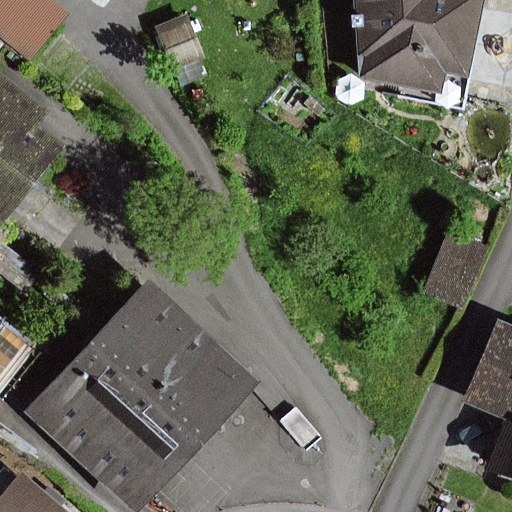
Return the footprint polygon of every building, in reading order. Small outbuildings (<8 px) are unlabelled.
[(70,15),(52,0),(0,0),(0,37),(30,63),(70,15)] [(354,0),(360,81),(442,98),(447,77),(470,82),(486,0),(354,0)] [(189,15),(156,26),(171,72),(204,60),(189,15)] [(48,113),(0,75),(0,224),(3,226),(65,148),(38,125),(48,113)] [(489,248),(449,231),(423,295),(464,311),(489,248)] [(40,274),(0,243),(0,415),(4,410),(0,407),(0,395),(35,349),(0,322),(0,274),(25,294),(40,274)] [(143,511),(262,384),(150,281),(26,414),(132,511),(143,511)] [(511,326),(498,321),(464,403),(507,421),(487,468),(511,478),(511,326)] [(0,500),(0,511),(68,511),(22,474),(0,500)]
